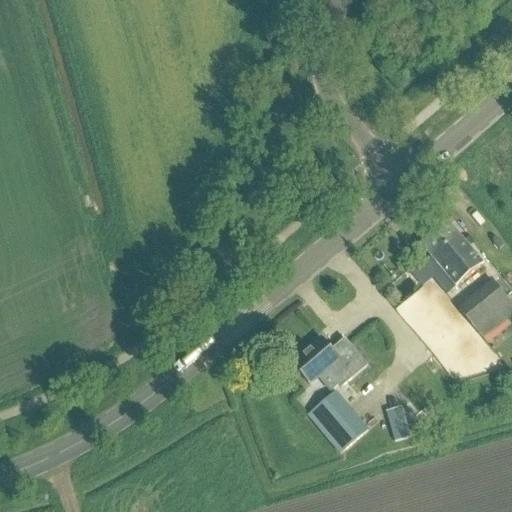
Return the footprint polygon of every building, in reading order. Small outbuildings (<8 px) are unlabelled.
[(421,246),(457,289),(483,267),(447,224),(421,246)] [(511,306),(494,285),(460,314),(482,340),(511,315),(511,306)] [(321,341),(292,366),(310,388),(319,380),(331,394),(338,388),(341,390),(367,368),(344,340),(330,352),(321,341)] [(308,418),(341,457),(368,434),(336,395),(308,418)] [(380,453),(409,433),(400,419),(370,440),(380,453)]
